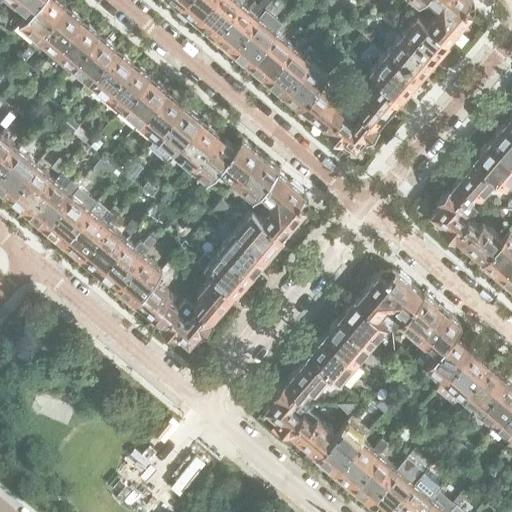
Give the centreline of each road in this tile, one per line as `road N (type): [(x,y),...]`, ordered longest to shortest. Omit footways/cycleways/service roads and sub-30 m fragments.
road 1 (residential): [(380,219),(119,0)]
road 2 (residential): [(216,417),(380,219)]
road 3 (residential): [(216,417),(29,263)]
road 4 (residential): [(380,219),(511,47)]
road 5 (residential): [(511,333),(380,219)]
road 6 (residential): [(321,511),(216,417)]
